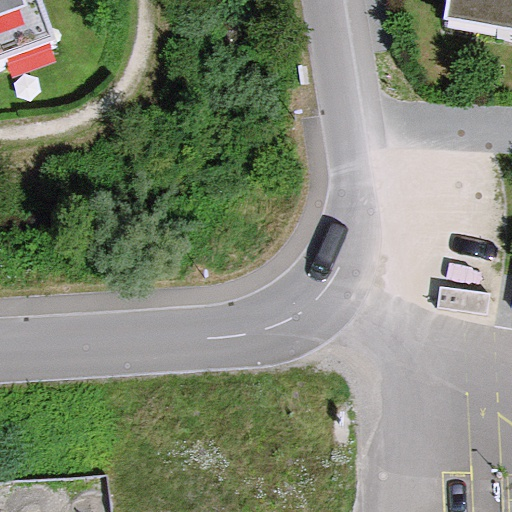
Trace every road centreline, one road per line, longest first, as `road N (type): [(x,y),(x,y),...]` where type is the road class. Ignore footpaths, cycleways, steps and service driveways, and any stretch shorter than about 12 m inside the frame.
road 1 (residential): [(355,177),(353,232),(341,269),(288,322),(240,336),(0,350)]
road 2 (residential): [(355,177),(327,0)]
